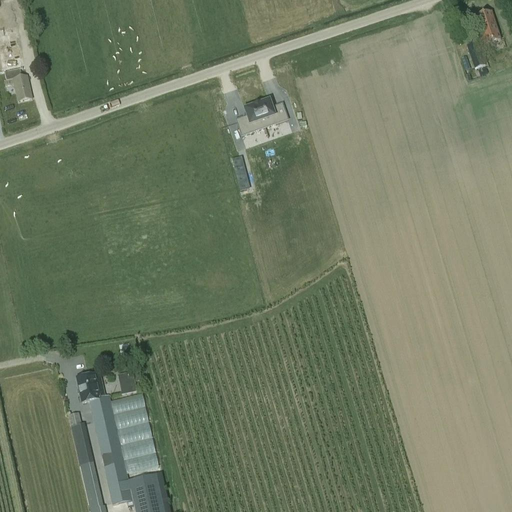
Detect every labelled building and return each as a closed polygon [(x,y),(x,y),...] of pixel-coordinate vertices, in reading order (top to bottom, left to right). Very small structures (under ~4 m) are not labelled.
[(3,20),(4,19),(1,9),(0,9),(0,59),(4,75),(6,83),(13,82),(18,104),(31,101),(26,79),(21,80),(20,72),(23,71),(14,34),(7,36),(3,20)] [(473,21),(482,48),(500,42),(491,15),(473,21)] [(477,43),(466,47),(474,71),(485,68),(477,43)] [(267,96),(253,99),(260,126),(281,120),(277,103),(267,104),(267,96)] [(260,126),(253,99),(237,106),(241,116),(232,119),(239,134),(260,126)] [(240,195),(248,193),(245,178),(236,180),(240,195)] [(118,378),(122,397),(135,394),(132,375),(118,378)] [(82,406),(88,404),(112,507),(132,503),(109,399),(105,400),(100,376),(76,381),(82,406)] [(81,427),(78,416),(68,418),(70,430),(79,468),(93,464),(84,427),(81,427)] [(83,482),(89,510),(98,508),(97,504),(101,503),(96,479),(83,482)]
